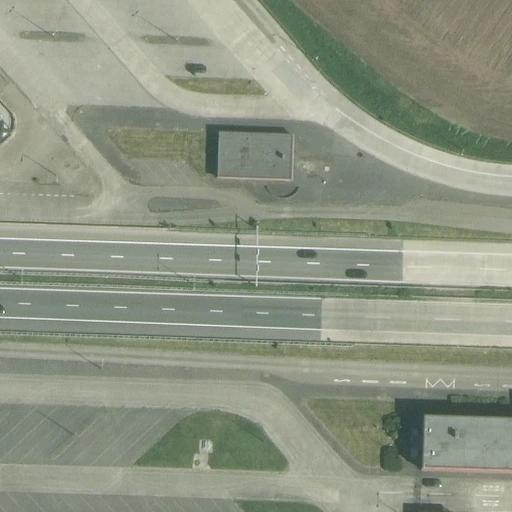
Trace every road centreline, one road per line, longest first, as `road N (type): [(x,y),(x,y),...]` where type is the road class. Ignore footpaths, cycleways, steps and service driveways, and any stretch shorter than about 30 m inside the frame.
road 1 (motorway): [(0,305),(511,321)]
road 2 (motorway): [(511,269),(0,253)]
